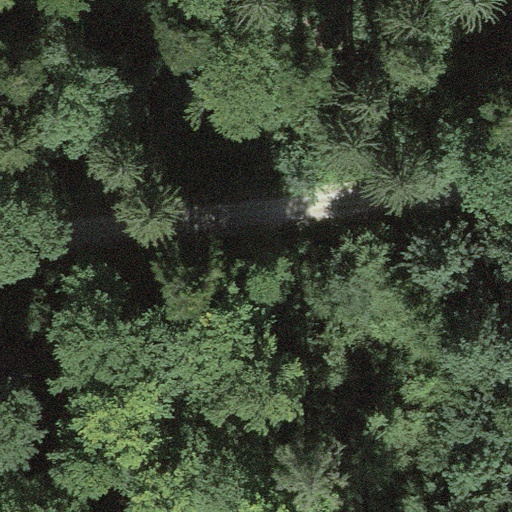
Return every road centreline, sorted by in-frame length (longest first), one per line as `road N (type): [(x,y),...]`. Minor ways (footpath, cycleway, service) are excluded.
road 1 (track): [(0,259),(511,183)]
road 2 (track): [(110,511),(0,436)]
